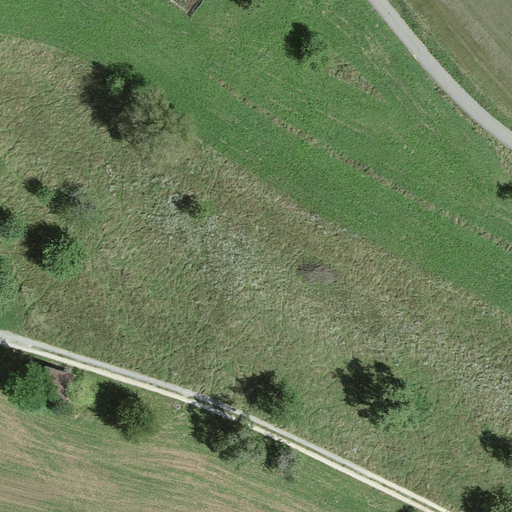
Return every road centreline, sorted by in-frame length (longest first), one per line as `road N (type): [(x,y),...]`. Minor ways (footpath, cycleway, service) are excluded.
road 1 (track): [(0,341),(221,412),(433,511)]
road 2 (residential): [(379,0),(454,88),(511,140)]
